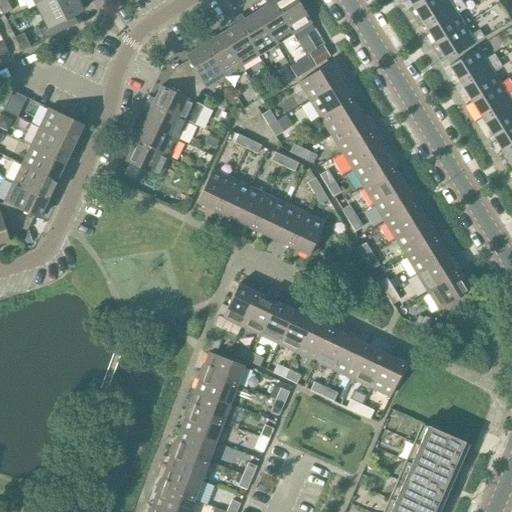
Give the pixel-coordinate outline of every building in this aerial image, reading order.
[(7,0),(0,0),(0,8),(3,15),(12,10),(7,0)] [(76,0),(49,0),(37,6),(47,26),(39,30),(44,40),(77,23),(73,15),(82,10),(76,0)] [(276,45),(293,34),(272,0),(266,0),(265,1),(268,5),(256,12),(276,45)] [(272,0),(293,34),(311,23),(312,23),(297,0),(272,0)] [(425,0),(414,8),(424,25),(462,2),(460,0),(450,0),(449,1),(448,0),(425,0)] [(424,25),(435,42),(464,25),(457,14),(465,8),(462,2),(424,25)] [(259,55),(276,45),(256,12),(244,20),(242,15),(236,19),(259,55)] [(241,66),(259,55),(236,19),(230,22),(233,27),(221,34),(241,66)] [(435,42),(446,61),(484,38),(479,30),(471,36),(464,25),(435,42)] [(30,47),(23,33),(15,37),(22,51),(30,47)] [(224,77),(241,66),(221,34),(210,41),(207,37),(201,40),(224,77)] [(172,73),(201,91),(224,77),(201,40),(195,44),(198,48),(185,56),(188,60),(175,68),(172,73)] [(2,42),(0,43),(0,59),(8,55),(2,42)] [(460,83),(498,61),(494,54),(485,60),(478,48),(449,66),(460,83)] [(460,83),(471,101),(500,83),(493,72),(502,67),(498,61),(460,83)] [(309,101),(341,81),(330,63),(298,83),(309,101)] [(150,97),(147,103),(186,121),(195,125),(204,106),(196,102),(201,91),(172,73),(166,88),(161,86),(155,99),(150,97)] [(351,99),(341,81),(309,101),(320,118),(351,99)] [(471,101),(482,118),(511,99),(511,91),(507,94),(500,83),(471,101)] [(12,91),(3,110),(17,117),(26,97),(12,91)] [(331,135),(362,116),(351,99),(320,118),(331,135)] [(511,99),(482,118),(493,136),(511,124),(511,99)] [(178,140),(186,121),(147,103),(144,109),(149,111),(143,123),(178,140)] [(39,127),(74,144),(79,134),(83,136),(88,127),(48,108),(39,127)] [(268,126),(276,121),(269,111),(262,115),(268,126)] [(1,115),(0,116),(0,128),(7,131),(12,121),(1,115)] [(362,116),(331,135),(341,153),(373,133),(362,116)] [(276,121),(268,126),(275,137),(282,132),(276,121)] [(169,158),(178,140),(143,123),(137,136),(133,134),(130,140),(169,158)] [(511,124),(493,136),(504,153),(511,148),(511,124)] [(39,127),(30,146),(70,165),(74,156),(69,154),(74,144),(39,127)] [(384,151),(373,133),(341,153),(352,170),(384,151)] [(246,148),(249,140),(238,135),(234,143),(246,148)] [(169,158),(130,140),(127,146),(132,148),(125,161),(160,178),(169,158)] [(249,140),(246,148),(257,154),(261,146),(249,140)] [(301,158),(305,150),(294,144),(290,152),(301,158)] [(70,165),(30,146),(22,164),(56,181),(61,170),(66,173),(70,165)] [(305,150),(301,158),(312,163),(316,155),(305,150)] [(352,170),(363,188),(394,168),(384,151),(352,170)] [(282,166),(286,158),(275,153),(271,160),(282,166)] [(286,158),(282,166),(294,171),(298,163),(286,158)] [(56,181),(22,164),(13,183),(52,201),(56,193),(51,191),(56,181)] [(405,185),(394,168),(363,188),(374,205),(405,185)] [(215,211),(231,178),(212,169),(196,202),(215,211)] [(326,186),(334,181),(327,171),(320,175),(326,186)] [(215,211),(234,220),(250,187),(231,178),(215,211)] [(314,193),(321,189),(315,178),(307,183),(314,193)] [(334,181),(326,186),(333,196),(340,192),(334,181)] [(52,201),(13,183),(4,202),(0,203),(0,212),(8,236),(28,230),(34,216),(38,218),(44,207),(48,209),(52,201)] [(416,203),(405,185),(374,205),(384,222),(416,203)] [(268,196),(250,187),(234,220),(252,229),(268,196)] [(321,189),(314,193),(320,204),(328,200),(321,189)] [(287,204),(268,196),(252,229),(271,238),(287,204)] [(395,240),(426,220),(416,203),(384,222),(395,240)] [(306,213),(287,204),(271,238),(290,247),(306,213)] [(348,221),(355,216),(349,205),(341,210),(348,221)] [(0,212),(0,243),(9,241),(8,236),(0,212)] [(306,213),(290,247),(309,256),(324,222),(306,213)] [(355,216),(348,221),(354,231),(362,227),(355,216)] [(406,257),(437,237),(426,220),(395,240),(406,257)] [(448,255),(437,237),(406,257),(416,274),(448,255)] [(364,258),(372,254),(365,243),(358,248),(364,258)] [(372,254),(364,258),(371,269),(378,264),(372,254)] [(448,255),(416,274),(427,292),(458,272),(448,255)] [(458,272),(427,292),(438,310),(470,290),(458,272)] [(386,293),(393,288),(387,278),(379,282),(386,293)] [(241,327),(257,293),(238,284),(222,317),(241,327)] [(393,288),(386,293),(392,304),(400,299),(393,288)] [(276,302),(257,293),(241,327),(260,335),(276,302)] [(260,335),(278,344),(294,311),(276,302),(260,335)] [(312,319),(294,311),(278,344),(297,353),(312,319)] [(431,321),(423,318),(418,316),(415,324),(427,329),(431,321)] [(331,328),(312,319),(297,353),(315,362),(331,328)] [(349,337),(331,328),(315,362),(334,370),(349,337)] [(214,334),(209,346),(217,349),(222,337),(214,334)] [(368,346),(349,337),(334,370),(352,379),(368,346)] [(352,379),(370,388),(386,354),(368,346),(352,379)] [(248,361),(252,353),(240,347),(236,355),(248,361)] [(200,372),(236,385),(244,365),(209,352),(204,366),(202,365),(200,372)] [(252,353),(248,361),(259,366),(263,358),(252,353)] [(386,354),(370,388),(390,397),(405,364),(386,354)] [(285,378),(288,370),(277,365),(273,373),(285,378)] [(288,370),(285,378),(296,384),(300,376),(288,370)] [(229,404),(236,385),(200,372),(197,378),(199,379),(194,392),(229,404)] [(322,396),(325,388),(314,382),(310,390),(322,396)] [(276,400),(284,403),(289,392),(281,388),(276,400)] [(337,393),(325,388),(322,396),(333,401),(337,393)] [(186,410),(222,424),(229,404),(194,392),(190,404),(188,403),(186,410)] [(284,403),(276,400),(271,411),(279,415),(284,403)] [(358,413),(362,405),(350,400),(347,408),(358,413)] [(362,405),(358,413),(369,419),(373,411),(362,405)] [(215,443),(222,424),(186,410),(183,417),(185,417),(180,430),(215,443)] [(259,437),(267,441),(273,429),(265,425),(259,437)] [(427,426),(388,511),(433,511),(464,442),(427,426)] [(208,462),(215,443),(180,430),(176,442),(174,441),(171,448),(208,462)] [(267,441),(259,437),(254,448),(262,452),(267,441)] [(166,468),(201,481),(208,462),(171,448),(169,455),(171,456),(166,468)] [(243,474),(251,478),(256,466),(248,463),(243,474)] [(193,500),(201,481),(166,468),(161,480),(159,480),(157,486),(193,500)] [(251,478),(243,474),(238,486),(246,489),(251,478)] [(152,506),(167,511),(189,511),(193,500),(157,486),(154,493),(156,494),(152,506)] [(226,511),(227,511),(235,511),(240,504),(232,500),(226,511)]
